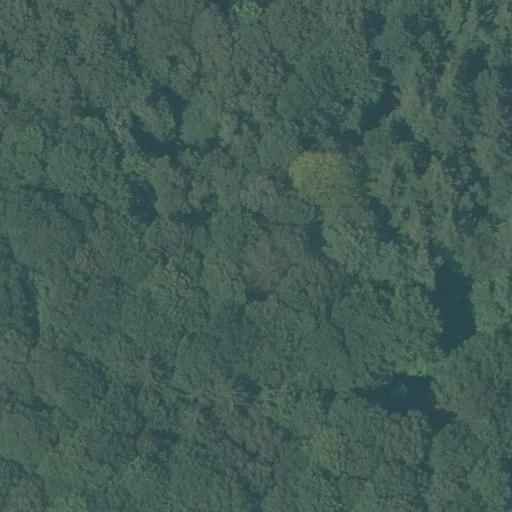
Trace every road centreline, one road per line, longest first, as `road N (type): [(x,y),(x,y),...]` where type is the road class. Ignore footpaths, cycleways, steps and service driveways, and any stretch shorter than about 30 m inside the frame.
road 1 (track): [(508,511),(332,303),(0,206)]
road 2 (track): [(422,0),(332,303),(511,374)]
